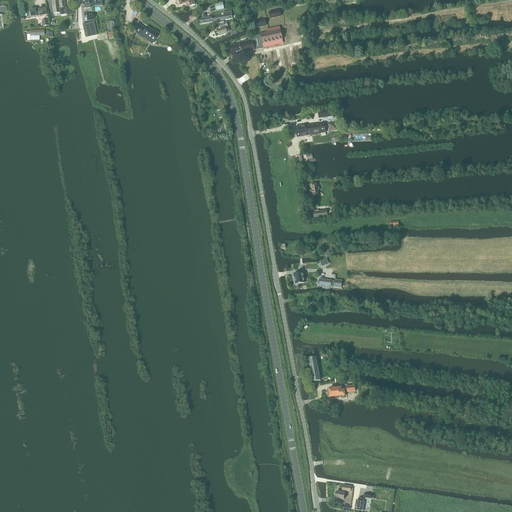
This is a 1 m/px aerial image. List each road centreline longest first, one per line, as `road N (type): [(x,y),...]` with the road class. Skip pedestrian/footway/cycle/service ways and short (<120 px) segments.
road 1 (residential): [(318,511),(245,102),(204,45),(148,0)]
road 2 (secondary): [(304,511),(237,116),(202,53),(139,0)]
